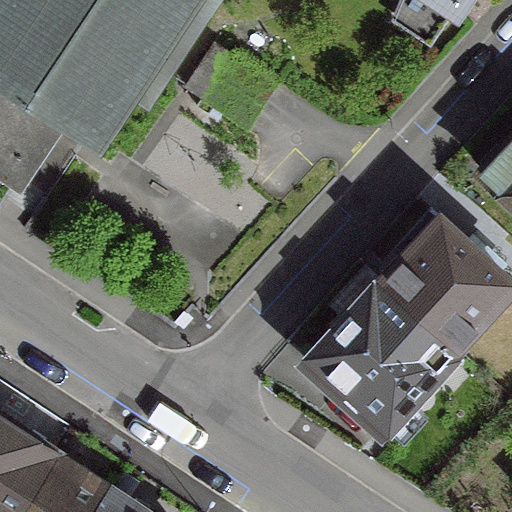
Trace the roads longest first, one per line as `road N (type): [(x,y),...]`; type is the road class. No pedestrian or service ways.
road 1 (residential): [(170,414),(511,42)]
road 2 (residential): [(0,301),(170,414)]
road 3 (residential): [(170,414),(316,511)]
